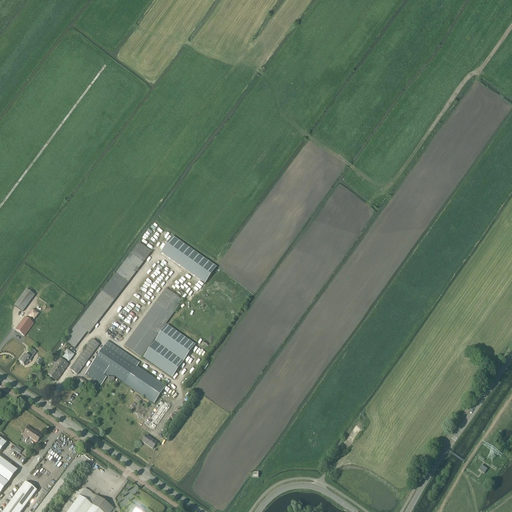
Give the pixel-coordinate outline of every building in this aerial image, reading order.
[(172,235),(167,243),(212,274),(217,267),(172,235)] [(141,242),(65,339),(76,348),(87,333),(90,335),(154,252),(141,242)] [(183,301),(166,289),(124,346),(141,358),(183,301)] [(23,312),(34,296),(26,290),(14,306),(23,312)] [(34,320),(38,314),(32,310),(28,316),(34,320)] [(24,337),(33,324),(24,318),(15,331),(24,337)] [(143,359),(172,379),(195,346),(166,325),(143,359)] [(77,375),(99,345),(92,340),(70,369),(69,369),(77,375)] [(107,341),(84,375),(101,387),(108,377),(107,382),(114,383),(114,377),(126,385),(138,369),(136,368),(139,363),(107,341)] [(74,355),(67,350),(62,357),(69,363),(74,355)] [(25,355),(19,362),(24,366),(26,364),(27,365),(31,360),(31,359),(36,353),(33,351),(29,357),(28,356),(27,357),(25,355)] [(59,359),(47,375),(56,382),(68,365),(59,359)] [(138,369),(126,385),(154,405),(166,388),(138,369)] [(153,431),(170,406),(160,399),(143,424),(153,431)] [(29,437),(37,443),(41,437),(28,428),(22,436),(27,440),(29,437)] [(153,449),(157,443),(146,436),(142,442),(153,449)] [(0,494),(7,484),(7,482),(9,482),(17,472),(16,470),(0,457),(0,452),(4,447),(5,448),(6,445),(5,443),(0,438),(0,494)] [(487,470),(481,466),(478,471),(484,474),(487,470)] [(3,511),(21,511),(37,491),(25,483),(3,511)] [(75,493),(79,496),(90,504),(100,511),(110,511),(113,509),(107,504),(109,502),(104,499),(102,501),(96,496),(96,497),(85,489),(75,493)] [(79,496),(67,511),(100,511),(90,504),(79,496)]
